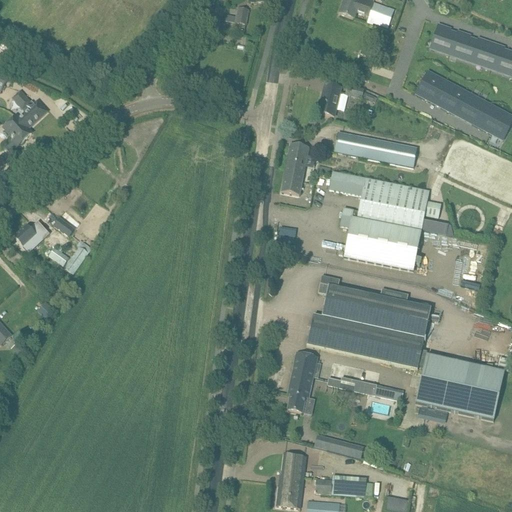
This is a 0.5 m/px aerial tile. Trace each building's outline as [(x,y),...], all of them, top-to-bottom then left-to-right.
[(356,13),(369,18),(374,1),(382,4),(383,0),(363,0),(363,1),(361,0),(360,0),(359,2),(352,0),(345,0),(340,15),(353,20),(356,13)] [(232,16),(232,19),(222,17),(221,21),(246,26),(248,11),(237,10),(236,17),(232,16)] [(438,26),(432,43),(433,43),(437,44),(435,52),(449,57),(451,50),(459,52),(461,46),(453,43),(457,34),(450,32),(444,30),(445,28),(438,26)] [(459,52),(456,60),(475,66),(483,43),(478,41),(470,39),(467,48),(461,46),(459,52)] [(483,43),(475,66),(477,67),(478,62),(483,64),(482,68),(490,71),(498,49),(499,47),(484,42),(483,43)] [(498,49),(490,71),(510,78),(511,71),(511,63),(509,62),(511,53),(504,50),(498,49)] [(0,94),(9,76),(0,72),(0,94)] [(424,78),(415,96),(434,106),(440,94),(446,97),(449,92),(443,88),(446,82),(433,75),(430,81),(424,78)] [(318,114),(328,117),(334,118),(340,90),(325,86),(318,114)] [(446,97),(440,109),(450,115),(463,91),(452,86),(449,92),(446,97)] [(346,96),(362,100),(362,99),(375,104),(377,98),(363,93),(364,91),(348,87),(346,96)] [(463,91),(450,115),(454,116),(455,114),(460,105),(465,107),(477,114),(482,116),(488,105),(466,93),(463,91)] [(16,118),(3,129),(12,139),(11,139),(12,140),(12,141),(18,147),(32,135),(27,130),(46,113),(40,106),(37,103),(34,106),(31,103),(31,104),(20,92),(12,100),(22,111),(25,114),(18,120),(16,118)] [(460,105),(455,114),(460,116),(465,107),(460,105)] [(482,116),(476,128),(496,139),(509,116),(511,117),(488,105),(482,116)] [(477,114),(471,126),(476,128),(482,116),(477,114)] [(408,169),(412,149),(334,133),(330,153),(408,169)] [(290,145),(286,167),(296,169),(293,186),(301,188),(308,149),(290,145)] [(296,169),(286,167),(281,194),(299,197),(301,188),(293,186),(296,169)] [(421,232),(429,193),(332,174),(329,191),(361,197),(356,219),(421,232)] [(343,260),(413,273),(421,233),(352,219),(353,213),(343,210),(340,228),(349,230),(343,260)] [(60,220),(54,228),(69,240),(76,232),(60,220)] [(27,227),(14,239),(28,253),(43,239),(42,238),(46,234),(37,224),(29,230),(27,227)] [(72,277),(91,251),(79,242),(76,247),(78,249),(72,257),(69,255),(67,258),(54,249),(48,257),(65,269),(64,270),(69,275),(72,277)] [(326,296),(321,318),(313,316),(306,347),(418,372),(421,357),(431,310),(406,304),(408,296),(381,290),(379,298),(338,289),(340,282),(321,278),(318,294),(326,296)] [(37,312),(47,321),(54,313),(44,304),(37,312)] [(0,346),(10,337),(0,325),(0,346)] [(12,350),(21,360),(28,354),(18,343),(12,350)] [(287,412),(297,414),(301,415),(305,399),(308,400),(317,359),(297,355),(288,396),(291,396),(287,412)] [(493,424),(504,375),(426,358),(415,407),(493,424)] [(509,370),(511,361),(502,358),(499,368),(509,370)] [(327,386),(357,393),(358,388),(359,384),(341,380),(340,383),(328,380),(327,386)] [(375,392),(358,388),(357,393),(374,397),(375,392)] [(317,437),(314,449),(360,461),(363,449),(317,437)] [(426,441),(423,450),(432,453),(436,444),(426,441)] [(276,508),(286,509),(300,510),(305,458),(285,454),(281,477),(279,477),(276,508)] [(316,480),(315,495),(365,499),(366,485),(332,483),(332,482),(316,480)] [(390,498),(388,511),(395,511),(407,511),(409,501),(390,498)] [(333,511),(335,505),(308,503),(307,511),(333,511)]
